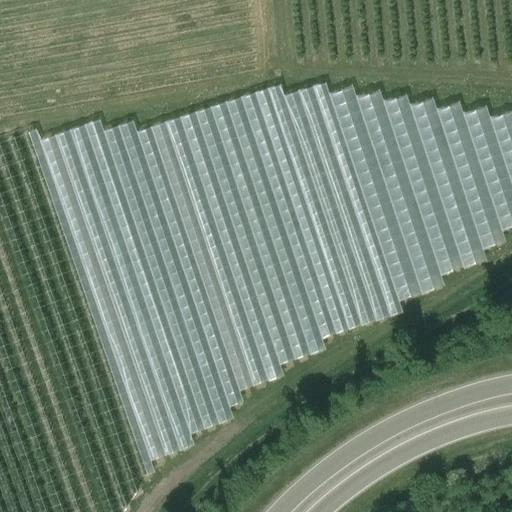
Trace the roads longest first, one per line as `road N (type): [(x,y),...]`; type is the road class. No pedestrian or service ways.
road 1 (primary): [(511,386),(464,396),(375,435),(315,475),(279,511)]
road 2 (primary): [(322,511),(426,443),(511,415)]
